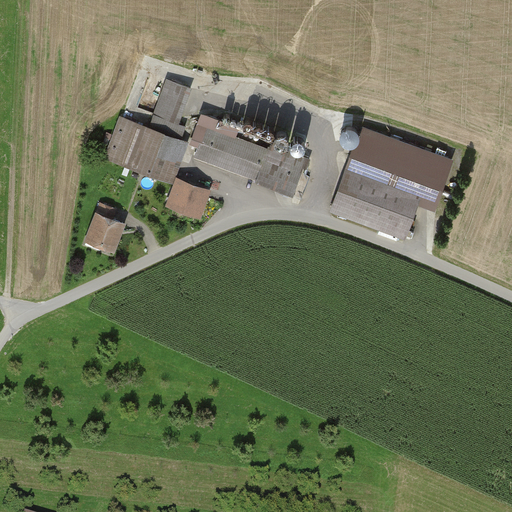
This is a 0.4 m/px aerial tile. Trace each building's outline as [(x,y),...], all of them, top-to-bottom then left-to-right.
[(146,125),(120,116),(105,158),(172,183),(164,205),(200,218),(211,189),(176,176),(189,141),(181,138),(185,128),(177,125),(191,86),(168,78),(155,114),(151,112),(146,125)] [(249,133),(252,134),(256,132),(258,129),(259,126),(258,122),(255,119),(252,118),(248,119),(245,121),(243,125),(244,128),(246,132),(249,133)] [(207,124),(194,157),(292,195),(307,157),(269,142),(267,148),(207,124)] [(264,139),(267,140),(271,138),(273,135),(274,131),(273,128),(270,125),(266,124),(263,125),(260,127),(258,130),(258,134),(260,137),(264,139)] [(343,126),(340,129),(339,132),(339,137),(341,140),(344,143),(348,144),(352,143),(356,140),(358,137),(358,133),(357,129),(354,126),(351,124),(346,124),(343,126)] [(449,159),(363,126),(331,207),(403,235),(415,202),(430,208),(449,159)] [(279,145),(283,145),(286,144),(289,141),(289,137),(288,134),(286,131),(282,130),(278,131),(275,133),(274,136),(274,140),(276,143),(279,145)] [(296,151),(300,152),(303,150),(305,147),(306,144),(305,140),(302,137),(299,136),(295,137),(292,139),(290,143),(291,146),(293,150),(296,151)] [(124,222),(95,212),(84,243),(112,254),(124,222)]
